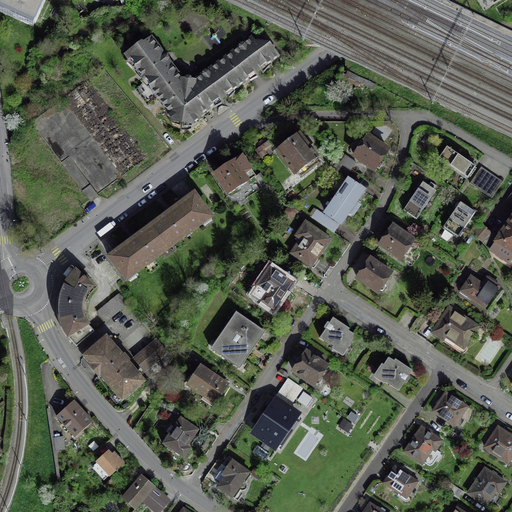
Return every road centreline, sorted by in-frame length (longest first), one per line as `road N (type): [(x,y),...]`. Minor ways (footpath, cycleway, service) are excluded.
road 1 (primary): [(41,273),(250,116)]
road 2 (residential): [(187,491),(328,288)]
road 3 (residential): [(33,305),(85,389),(187,491)]
road 4 (primary): [(250,116),(409,0)]
road 5 (residential): [(408,115),(382,207),(328,288)]
road 6 (residential): [(344,511),(442,367)]
road 7 (residential): [(408,115),(250,116)]
road 8 (residential): [(328,288),(442,367)]
